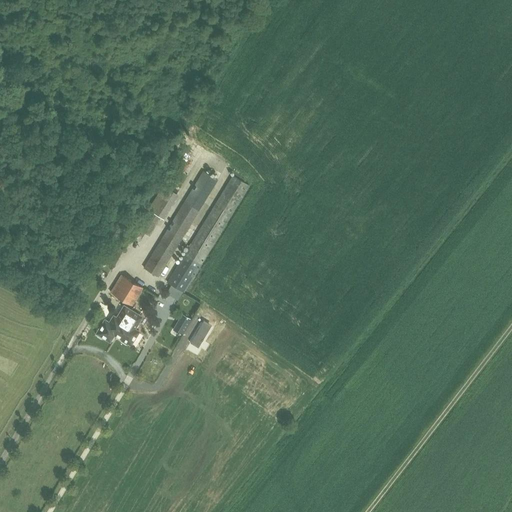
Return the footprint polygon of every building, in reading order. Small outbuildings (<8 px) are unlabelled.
[(203,169),(183,202),(144,267),(158,276),(163,267),(198,211),(217,178),(203,169)] [(167,281),(184,291),(248,185),(232,175),(167,281)] [(161,217),(150,210),(139,229),(149,236),(161,217)] [(122,274),(111,291),(132,304),(142,287),(122,275),(122,274)] [(115,335),(131,309),(123,305),(116,317),(113,315),(109,322),(104,319),(96,333),(98,334),(97,335),(102,338),(103,337),(110,341),(114,334),(115,335)] [(142,316),(131,309),(115,335),(121,339),(120,340),(127,344),(128,343),(130,344),(139,331),(134,328),(142,316)] [(183,314),(174,329),(183,334),(192,319),(183,314)] [(204,319),(192,339),(200,343),(212,324),(204,319)]
